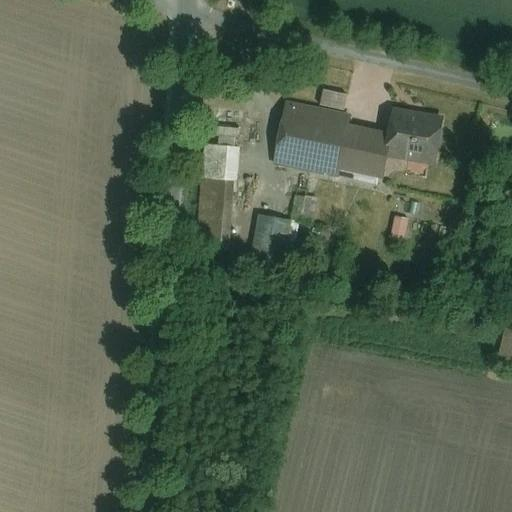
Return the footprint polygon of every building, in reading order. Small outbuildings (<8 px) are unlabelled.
[(351,116),(285,104),(272,168),(376,188),(377,183),(382,184),(386,162),(437,171),(448,118),(390,107),(385,135),(349,128),(351,116)] [(239,151),(204,147),(195,250),(229,253),(239,151)] [(317,201),(294,198),(291,222),(313,226),(317,201)] [(291,224),(258,218),(249,267),(282,273),(291,224)] [(409,222),(395,219),(390,242),(404,245),(409,222)] [(511,365),(511,332),(504,331),(498,363),(511,365)]
